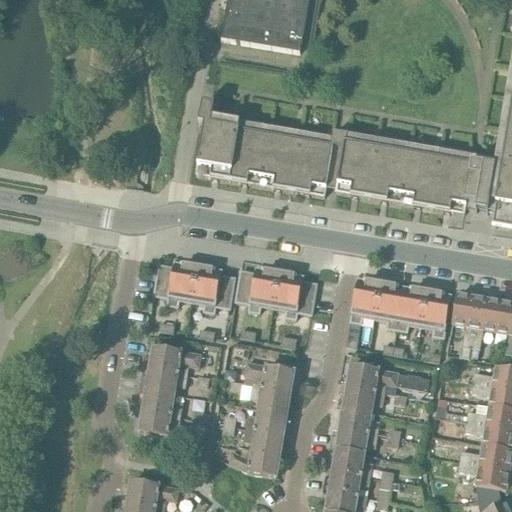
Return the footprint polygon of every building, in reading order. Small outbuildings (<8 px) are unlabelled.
[(309,0),(228,0),(221,43),(300,56),(309,0)] [(511,232),(511,173),(502,172),(496,171),(496,170),(495,170),(493,177),(483,175),(485,168),(483,168),(483,169),(345,146),(344,151),(211,129),(215,109),(203,107),(199,128),(204,129),(196,179),(325,200),(326,191),(337,193),(336,196),(464,218),(465,213),(475,214),(475,216),(476,216),(477,212),(487,214),(486,217),(488,218),(488,216),(494,217),(492,229),(511,232)] [(511,110),(502,172),(511,173),(511,110)] [(245,211),(247,199),(229,196),(227,208),(245,211)] [(192,307),(198,270),(183,267),(182,270),(174,268),(174,272),(159,269),(154,300),(168,303),(167,310),(178,311),(179,305),(192,307)] [(198,270),(192,307),(205,309),(204,316),(214,318),(216,311),(230,313),(235,282),(221,280),(222,276),(213,275),(214,273),(198,270)] [(260,318),(261,311),(274,313),(280,276),(265,273),(264,276),(256,274),(255,278),(241,275),(236,307),(250,309),(249,316),(260,318)] [(295,281),(295,279),(280,276),(274,313),(287,315),(285,322),(296,324),(297,317),(312,319),(317,288),(303,286),(303,282),(295,281)] [(375,324),(381,287),(366,285),(366,287),(357,285),(350,327),(361,329),(362,322),(375,324)] [(396,292),(397,290),(381,287),(375,324),(388,326),(387,333),(397,335),(404,293),(396,292)] [(421,332),(427,295),(412,292),(412,295),(404,293),(397,335),(407,336),(408,329),(421,332)] [(442,300),(443,297),(427,295),(421,332),(434,334),(433,341),(444,343),(451,301),(442,300)] [(470,361),(471,352),(480,303),(457,299),(452,329),(466,331),(461,360),(470,361)] [(484,334),(496,336),(501,306),(480,303),(471,352),(481,354),(484,334)] [(506,358),(511,358),(511,308),(501,306),(496,336),(509,339),(506,358)] [(174,337),(175,329),(160,327),(159,335),(174,337)] [(214,344),(215,336),(201,334),(199,342),(214,344)] [(255,344),(256,336),(242,334),(240,342),(255,344)] [(296,351),(297,343),(282,341),(281,348),(296,351)] [(357,353),(358,345),(348,343),(346,351),(357,353)] [(393,359),(394,351),(384,349),(383,357),(393,359)] [(153,351),(150,372),(183,378),(185,370),(198,372),(200,359),(153,351)] [(404,353),(394,351),(393,359),(403,361),(404,353)] [(440,367),(441,359),(430,357),(429,365),(440,367)] [(244,389),(253,391),(291,396),(294,376),(246,367),(244,381),(245,381),(244,389)] [(350,370),(347,391),(385,398),(387,388),(397,390),(399,378),(350,370)] [(188,378),(183,378),(150,372),(146,393),(176,398),(177,390),(186,392),(188,378)] [(476,379),(474,389),(511,394),(511,374),(497,372),(495,382),(476,379)] [(208,391),(210,382),(199,379),(197,389),(208,391)] [(242,388),(232,386),(230,395),(240,398),(242,388)] [(511,394),(474,389),(472,399),(492,402),(491,411),(511,414),(511,394)] [(291,396),(253,391),(251,403),(263,405),(262,414),(287,418),(291,396)] [(385,398),(347,391),(344,410),(371,415),(373,408),(383,410),(385,398)] [(176,398),(146,393),(143,414),(176,419),(181,420),(183,408),(175,406),(176,398)] [(407,401),(400,399),(396,398),(394,408),(405,409),(407,401)] [(444,422),(446,409),(438,408),(436,421),(444,422)] [(371,415),(344,410),(340,429),(378,436),(380,427),(370,425),(371,415)] [(511,414),(491,411),(489,419),(470,416),(468,427),(511,433),(511,414)] [(176,419),(143,414),(139,437),(186,445),(189,431),(175,428),(176,419)] [(202,424),(204,415),(193,414),(192,423),(202,424)] [(287,418),(262,414),(260,422),(251,421),(249,433),(284,439),(287,418)] [(224,429),(235,431),(237,422),(225,420),(224,429)] [(511,433),(468,427),(466,437),(484,440),(483,450),(511,454),(511,433)] [(235,431),(224,429),(223,437),(234,439),(235,431)] [(378,436),(340,429),(336,453),(365,458),(367,452),(376,453),(378,436)] [(284,439),(249,433),(247,446),(256,447),(255,455),(280,459),(284,439)] [(390,433),(389,440),(399,442),(401,435),(390,433)] [(398,452),(399,442),(389,440),(387,450),(398,452)] [(511,459),(511,454),(483,450),(481,459),(463,456),(462,466),(510,474),(511,459)] [(365,458),(336,453),(332,476),(370,482),(373,468),(364,466),(365,458)] [(280,459),(255,455),(250,454),(248,463),(235,456),(230,468),(249,478),(276,482),(280,459)] [(510,474),(462,466),(460,476),(479,479),(477,491),(498,494),(506,495),(510,474)] [(381,484),(393,486),(394,477),(383,475),(381,484)] [(370,482),(332,476),(329,495),(367,501),(368,493),(370,482)] [(381,484),(380,492),(391,494),(393,486),(381,484)] [(127,508),(149,511),(164,511),(166,503),(176,505),(178,493),(131,485),(127,508)] [(510,511),(507,505),(501,508),(498,494),(477,491),(478,504),(478,511),(510,511)] [(365,511),(367,501),(329,495),(326,511),(365,511)] [(388,511),(389,505),(378,503),(377,511),(379,511),(388,511)]
